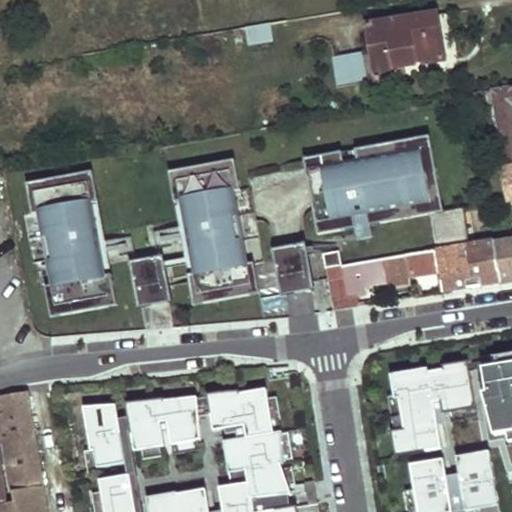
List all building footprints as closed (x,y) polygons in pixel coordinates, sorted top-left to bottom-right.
[(376,52),(381,84),(402,80),(401,71),(406,70),(449,63),(441,17),(372,28),(376,52)] [(270,23),(245,25),(247,42),(272,40),(270,23)] [(381,84),(376,52),(337,59),(342,90),(381,84)] [(381,84),(383,92),(409,88),(406,70),(401,71),(402,80),(381,84)] [(496,109),(506,159),(511,158),(511,87),(493,91),(496,109)] [(455,97),(457,111),(488,106),(489,110),(496,109),(493,91),(455,97)] [(442,137),(431,139),(432,150),(444,148),(442,137)] [(433,216),(433,214),(444,213),(442,203),(453,201),(444,148),(432,150),(431,139),(367,150),(369,161),(358,163),(344,165),(343,154),(305,161),(318,237),(345,232),(343,220),(353,219),(367,216),(378,214),(381,226),(433,216)] [(367,150),(356,152),(358,163),(369,161),(367,150)] [(356,152),(343,154),(344,165),(358,163),(356,152)] [(269,293),(245,160),(184,170),(186,179),(171,182),(175,204),(181,203),(194,275),(187,276),(191,298),(207,296),(208,304),(269,293)] [(486,183),(490,205),(511,200),(511,168),(500,171),(502,180),(486,183)] [(186,179),(184,170),(169,173),(171,182),(186,179)] [(93,172),(77,175),(79,183),(94,181),(93,172)] [(45,287),(50,318),(101,309),(100,300),(115,297),(111,276),(104,277),(92,203),(98,202),(94,181),(79,183),(77,175),(26,184),(32,214),(38,213),(51,286),(45,287)] [(455,211),(453,201),(442,203),(444,213),(455,211)] [(111,276),(98,202),(92,203),(104,277),(111,276)] [(181,203),(175,204),(187,276),(194,275),(181,203)] [(444,213),(433,214),(433,216),(438,251),(466,246),(470,246),(465,210),(455,211),(444,213)] [(378,214),(367,216),(369,228),(381,226),(378,214)] [(371,239),(367,216),(353,219),(355,230),(357,242),(371,239)] [(343,220),(345,232),(355,230),(353,219),(343,220)] [(511,282),(511,238),(494,242),(502,284),(511,282)] [(439,279),(442,294),(502,284),(494,242),(470,246),(466,246),(471,273),(439,279)] [(282,250),(290,296),(323,290),(315,245),(282,250)] [(410,284),(409,278),(438,273),(439,279),(471,273),(466,246),(438,251),(342,267),(326,269),(334,312),(358,308),(357,299),(365,298),(364,289),(387,285),(387,288),(410,284)] [(339,253),(323,255),(325,269),(326,269),(342,267),(339,253)] [(163,257),(125,263),(133,309),(171,303),(163,257)] [(207,296),(191,298),(193,307),(208,304),(207,296)] [(101,309),(116,306),(115,297),(100,300),(101,309)] [(511,346),(475,353),(488,426),(511,421),(511,346)] [(388,367),(399,450),(442,444),(438,407),(472,403),(466,357),(388,367)] [(271,390),(212,398),(217,430),(248,426),(250,438),(227,441),(233,485),(235,501),(253,499),(293,496),(282,466),(285,466),(284,433),(277,434),(271,390)] [(8,445),(17,497),(46,492),(32,392),(0,397),(0,421),(4,446),(8,445)] [(201,397),(130,404),(137,451),(168,446),(164,423),(171,421),(175,445),(204,440),(201,397)] [(120,404),(87,406),(94,450),(97,450),(100,467),(129,462),(120,404)] [(0,502),(9,501),(0,446),(0,502)] [(408,456),(414,511),(489,511),(496,511),(489,447),(408,456)] [(138,511),(132,474),(102,479),(107,511),(138,511)] [(315,481),(306,482),(310,505),(319,504),(315,481)] [(233,485),(221,486),(224,511),(255,511),(253,499),(235,501),(233,485)] [(212,511),(208,489),(149,497),(151,511),(212,511)] [(0,508),(0,511),(50,511),(46,492),(17,497),(18,504),(0,508)]
